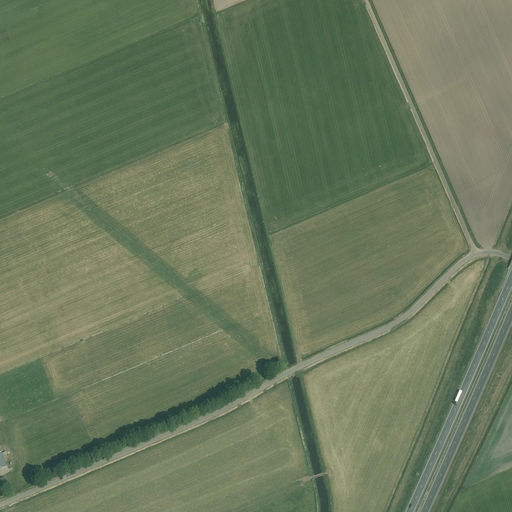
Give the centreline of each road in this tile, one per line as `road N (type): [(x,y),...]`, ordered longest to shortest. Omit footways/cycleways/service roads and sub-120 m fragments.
road 1 (unclassified): [(0,505),(392,325),(477,253),(511,258)]
road 2 (track): [(477,253),(366,0)]
road 3 (trunk): [(511,277),(409,511)]
road 4 (trunk): [(424,511),(511,310)]
